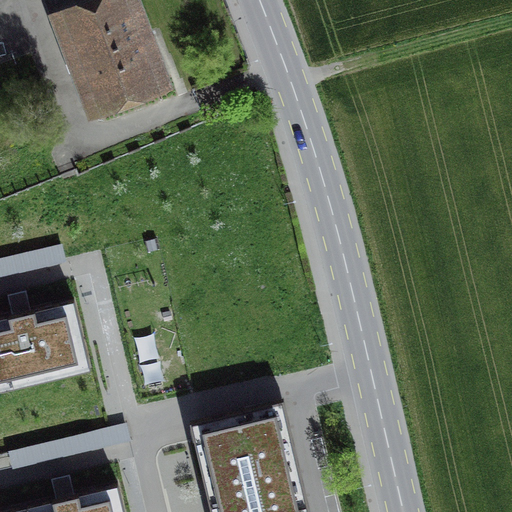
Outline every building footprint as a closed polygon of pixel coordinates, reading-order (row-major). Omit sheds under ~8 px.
[(134,0),(91,0),(51,15),(45,18),(86,124),(170,92),(134,0)] [(45,0),(51,15),(91,0),(45,0)] [(157,234),(143,238),(147,250),(160,245),(157,234)] [(73,293),(0,309),(0,380),(88,360),(73,293)] [(309,511),(281,392),(191,414),(214,511),(309,511)] [(125,511),(117,477),(1,504),(2,511),(125,511)]
